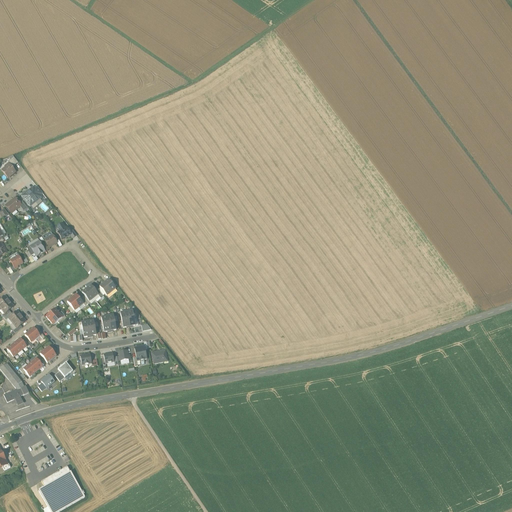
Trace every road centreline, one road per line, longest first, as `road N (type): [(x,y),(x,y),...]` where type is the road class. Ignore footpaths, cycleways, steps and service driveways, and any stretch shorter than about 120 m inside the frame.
road 1 (secondary): [(1,428),(80,403),(365,354),(511,306)]
road 2 (track): [(312,0),(191,84),(84,10)]
road 3 (track): [(191,84),(31,150),(18,159),(25,175)]
road 4 (track): [(205,511),(129,394)]
